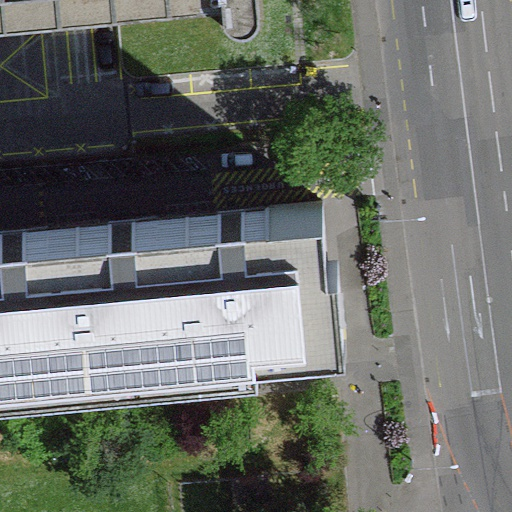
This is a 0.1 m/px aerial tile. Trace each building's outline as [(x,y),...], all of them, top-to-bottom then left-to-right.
[(0,0),(0,30),(60,26),(58,0),(0,0)] [(58,0),(60,26),(118,21),(224,12),(226,24),(232,32),(240,37),(250,37),(258,31),(262,20),(259,0),(58,0)] [(322,200),(188,212),(201,348),(334,335),(322,200)] [(201,348),(188,212),(78,222),(91,358),(201,348)] [(0,366),(91,358),(78,222),(0,229),(0,366)] [(268,496),(267,477),(237,479),(239,499),(268,496)]
